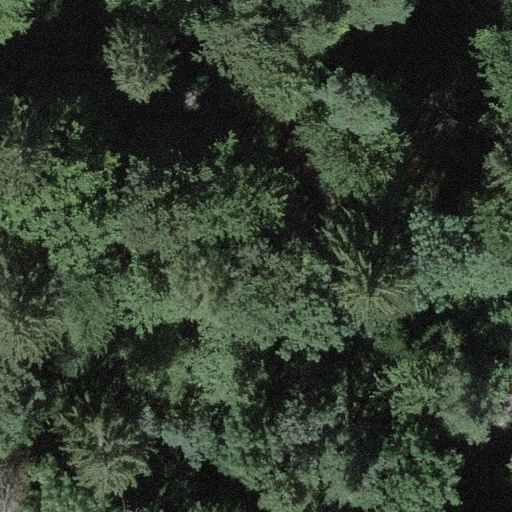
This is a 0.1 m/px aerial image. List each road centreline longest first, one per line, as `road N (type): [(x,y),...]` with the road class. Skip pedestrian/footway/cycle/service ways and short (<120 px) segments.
road 1 (track): [(511,433),(338,298),(240,133),(126,60),(0,23)]
road 2 (track): [(0,459),(300,423),(511,408)]
